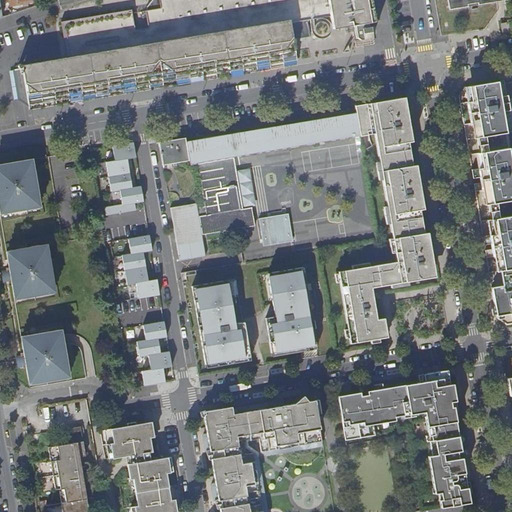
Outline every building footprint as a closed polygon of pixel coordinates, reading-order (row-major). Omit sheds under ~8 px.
[(74,23),(80,58),(295,22),(311,19),(331,15),(328,0),(158,0),(152,10),(74,23)] [(328,0),(331,15),(333,29),(353,25),(373,22),(376,22),(371,0),(328,0)] [(447,0),(449,10),(467,6),(467,4),(478,2),(478,5),(496,1),(504,0),(447,0)] [(315,39),(311,19),(295,22),(80,58),(17,68),(22,98),(33,104),(300,59),(297,42),(315,39)] [(507,173),(511,171),(511,151),(505,112),(497,114),(496,105),(510,102),(506,80),(469,86),(461,97),(469,141),(479,139),(484,169),(486,182),(482,183),(476,184),(477,193),(488,191),(496,236),(498,249),(494,250),(487,251),(489,260),(500,258),(502,272),(511,270),(511,179),(509,180),(507,173)] [(387,264),(391,285),(434,278),(403,98),(356,105),(357,113),(361,136),(376,134),(381,162),(378,163),(380,181),(384,180),(389,207),(386,207),(389,224),(392,224),(395,237),(395,239),(391,240),(393,253),(398,253),(399,262),(387,264)] [(497,114),(505,112),(511,111),(510,102),(496,105),(497,114)] [(189,142),(192,161),(192,165),(201,163),(207,207),(199,208),(198,202),(171,207),(179,259),(206,254),(203,234),(257,226),(255,208),(245,210),(236,157),(361,136),(357,113),(189,142)] [(165,165),(192,161),(189,142),(188,138),(161,142),(165,165)] [(136,158),(133,142),(112,146),(115,161),(106,163),(111,191),(119,190),(122,205),(104,208),(106,216),(136,211),(134,203),(143,202),(140,186),(132,188),(127,159),(136,158)] [(0,213),(0,214),(41,208),(33,160),(0,165),(0,213)] [(259,217),(264,245),(294,241),(290,212),(259,217)] [(152,251),(149,236),(128,239),(131,255),(122,257),(126,285),(135,283),(138,299),(154,296),(159,295),(157,280),(148,281),(143,253),(152,251)] [(6,272),(8,284),(8,286),(12,286),(14,300),(56,294),(48,247),(6,254),(9,270),(6,270),(6,272)] [(371,288),(391,285),(387,264),(338,272),(350,344),(387,338),(384,319),(377,320),(371,288)] [(274,352),(318,345),(305,267),(270,273),(277,317),(268,318),(274,352)] [(491,271),(493,285),(503,283),(501,270),(491,271)] [(0,273),(2,285),(8,284),(6,272),(0,273)] [(194,286),(207,364),(252,357),(246,322),(236,323),(229,280),(194,286)] [(511,284),(491,288),(496,317),(511,315),(511,318),(511,284)] [(166,337),(163,321),(142,325),(145,340),(136,342),(138,356),(147,354),(149,370),(141,371),(143,386),(164,382),(162,368),(171,366),(168,350),(159,352),(157,338),(166,337)] [(21,354),(22,367),(26,367),(28,384),(69,377),(64,344),(62,335),(61,329),(21,336),(23,352),(21,354)] [(318,349),(318,345),(274,352),(274,356),(318,349)] [(252,360),(252,357),(207,364),(208,368),(252,360)] [(447,374),(451,384),(447,366),(446,366),(423,370),(425,378),(447,374)] [(452,409),(451,399),(450,395),(447,395),(445,387),(451,384),(447,374),(425,378),(420,379),(408,380),(413,408),(415,408),(416,410),(425,409),(427,408),(428,413),(426,413),(429,433),(432,432),(432,437),(430,438),(433,454),(428,455),(434,485),(437,485),(438,490),(441,507),(471,502),(469,490),(466,491),(465,480),(464,478),(467,478),(464,462),(460,463),(458,456),(460,455),(459,448),(462,448),(460,438),(457,439),(456,434),(459,433),(455,408),(452,409)] [(404,409),(413,408),(408,380),(383,385),(375,386),(376,392),(368,393),(362,394),(361,389),(338,393),(345,437),(375,432),(373,422),(390,419),(389,414),(396,413),(404,412),(404,409)] [(451,399),(454,398),(451,384),(445,387),(447,395),(450,395),(451,399)] [(316,400),(234,414),(233,407),(204,412),(221,511),(256,511),(247,454),(240,455),(237,443),(252,440),(255,453),(322,441),(316,400)] [(132,509),(132,511),(181,511),(180,500),(171,501),(167,473),(175,472),(173,457),(151,460),(148,439),(155,438),(152,423),(106,431),(111,461),(130,458),(138,508),(132,509)] [(70,444),(51,447),(57,490),(61,489),(64,511),(89,511),(81,456),(86,456),(82,426),(67,428),(70,444)]
